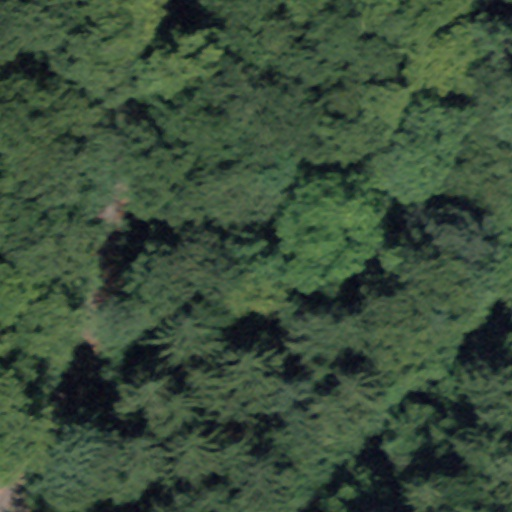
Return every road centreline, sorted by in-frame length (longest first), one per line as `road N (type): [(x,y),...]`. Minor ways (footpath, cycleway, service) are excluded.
road 1 (track): [(74,511),(185,0)]
road 2 (track): [(281,511),(511,262)]
